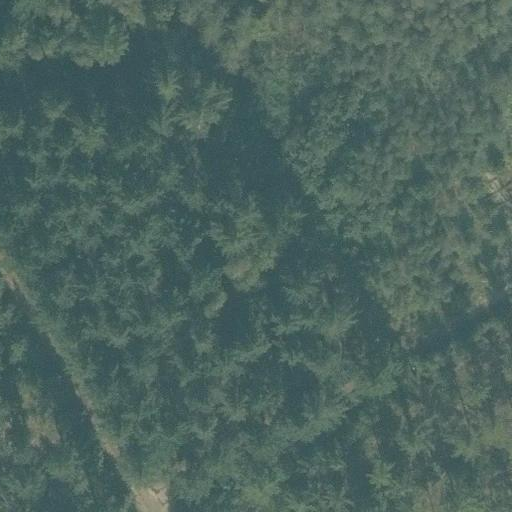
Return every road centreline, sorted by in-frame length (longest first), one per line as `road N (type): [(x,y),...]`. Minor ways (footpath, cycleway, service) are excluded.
road 1 (track): [(511,293),(131,511)]
road 2 (track): [(146,511),(0,263)]
